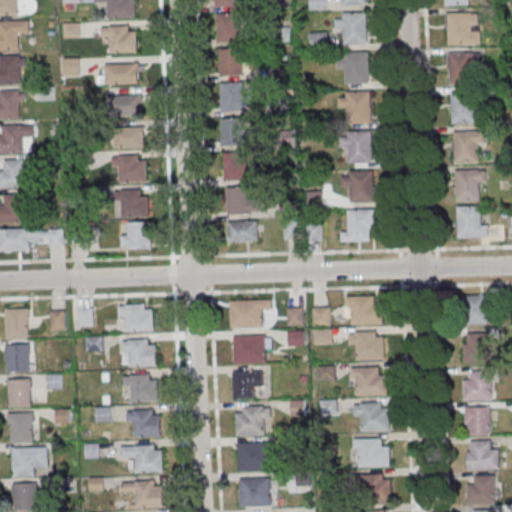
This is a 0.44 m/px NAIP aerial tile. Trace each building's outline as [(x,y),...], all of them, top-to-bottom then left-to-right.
[(105,0),(133,0),(134,17),(107,18),(105,0)] [(326,0),(310,0),(311,9),(326,9),(326,0)] [(341,12),(365,11),(366,43),(342,44),(341,27),(333,27),(333,18),(341,18),(341,12)] [(470,11),(446,12),(447,44),(479,43),(479,30),(471,30),(470,24),(477,24),(477,12),(470,13),(470,11)] [(216,14),(237,13),(238,40),(217,41),(216,14)] [(0,48),(19,49),(19,33),(29,33),(29,20),(0,20),(0,48)] [(107,25),(127,24),(127,32),(133,31),(134,51),(108,52),(107,25)] [(329,31),(310,31),(310,47),(329,47),(329,31)] [(218,48),(240,47),(241,74),(219,75),(218,48)] [(342,52),(367,51),(368,83),(344,84),(343,67),(335,67),(335,58),(343,58),(342,52)] [(472,52),(448,52),(449,84),(472,83),(472,64),(479,64),(478,52),(472,53),(472,52)] [(0,65),(0,83),(26,83),(26,55),(2,55),(2,65),(0,65)] [(81,75),(81,58),(65,58),(65,75),(81,75)] [(107,63),(107,74),(99,74),(99,83),(142,83),(142,63),(107,63)] [(219,82),(241,81),(242,108),(220,109),(219,82)] [(25,90),(1,90),(1,99),(0,98),(0,118),(25,118),(25,90)] [(344,91),(368,90),(369,122),(345,123),(345,106),(337,106),(336,97),(344,97),(344,91)] [(474,91),(450,91),(451,123),(474,122),(474,103),(481,103),(480,91),(474,92),(474,91)] [(144,115),(144,93),(114,93),(114,115),(144,115)] [(220,117),(241,116),(242,144),(221,144),(220,117)] [(35,135),(35,124),(4,124),(4,134),(0,133),(0,153),(24,154),(24,135),(35,135)] [(115,126),(115,147),(145,147),(145,126),(115,126)] [(345,130),(369,129),(370,162),(346,162),(346,146),(338,146),(338,137),(345,136),(345,130)] [(476,130),(452,131),(453,163),(477,162),(476,143),(483,142),(483,131),(476,131),(476,130)] [(222,152),(244,151),(245,179),(223,180),(222,152)] [(117,155),(137,154),(137,160),(144,160),(145,181),(118,183),(117,155)] [(0,187),(29,187),(29,159),(5,159),(5,169),(0,168),(0,187)] [(348,169),(372,169),(373,201),(349,202),(349,185),(340,185),(340,176),(348,176),(348,169)] [(478,169),(454,169),(455,201),(479,200),(478,181),(485,181),(485,169),(478,170),(478,169)] [(225,186),(247,185),(248,213),(226,214),(225,186)] [(119,189),(139,188),(140,196),(146,195),(147,215),(121,216),(119,189)] [(0,203),(0,221),(27,222),(27,193),(7,193),(7,203),(0,203)] [(458,237),(486,237),(486,206),(458,206),(458,237)] [(346,209),(373,208),(374,229),(368,230),(369,239),(339,240),(339,231),(347,231),(346,209)] [(229,240),(260,240),(260,220),(229,220),(229,240)] [(152,248),(152,221),(123,221),(123,248),(152,248)] [(308,239),(325,239),(325,222),(308,222),(308,239)] [(65,228),(0,227),(0,250),(33,251),(33,240),(46,240),(46,247),(65,247),(65,228)] [(352,296),(372,295),(372,300),(380,300),(381,323),(353,324),(352,296)] [(489,324),(489,295),(468,295),(468,324),(489,324)] [(232,299),(232,327),(263,327),(263,308),(273,308),(273,299),(232,299)] [(124,303),(143,303),(143,308),(151,308),(152,330),(125,331),(124,303)] [(7,338),(30,338),(30,308),(7,308),(7,338)] [(304,325),(304,308),(290,308),(290,325),(304,325)] [(65,310),(52,310),(52,329),(65,329),(65,310)] [(354,331),(374,330),(374,335),(382,335),(383,358),(355,359),(354,331)] [(304,345),(304,331),(290,331),(290,345),(304,345)] [(462,343),(462,361),(495,361),(495,340),(486,341),(486,332),(466,333),(466,343),(462,343)] [(232,335),(263,333),(264,362),(233,364),(232,335)] [(127,339),(146,338),(146,343),(154,343),(155,365),(128,366),(127,339)] [(31,344),(7,344),(7,371),(31,371),(31,344)] [(349,367),(377,366),(377,374),(385,374),(386,394),(355,395),(355,376),(350,376),(349,367)] [(234,370),(234,398),(254,398),(254,388),(263,388),(263,370),(234,370)] [(471,379),(464,379),(464,400),(493,400),(493,371),(471,371),(471,379)] [(129,374),(148,373),(149,379),(156,378),(157,400),(130,401),(129,374)] [(10,378),(10,406),(32,406),(32,378),(10,378)] [(304,414),(305,400),(294,400),(293,414),(304,414)] [(351,402),(379,401),(379,409),(387,409),(388,429),(357,430),(357,411),(352,411),(351,402)] [(234,412),(235,435),(263,434),(262,418),(269,418),(269,407),(262,407),(262,405),(241,406),(241,412),(234,412)] [(98,421),(110,421),(110,406),(98,406),(98,421)] [(466,435),(491,435),(491,407),(466,407),(466,435)] [(132,409),(151,408),(151,413),(159,413),(160,435),(133,436),(132,409)] [(10,443),(35,443),(35,413),(10,413),(10,443)] [(352,438),(380,437),(380,445),(388,445),(388,465),(358,466),(357,447),(352,447),(352,438)] [(465,451),(465,469),(498,469),(498,448),(489,448),(489,440),(469,440),(469,451),(465,451)] [(236,442),(267,441),(268,470),(237,471),(236,442)] [(100,444),(87,444),(87,456),(100,456),(100,444)] [(134,444),(153,444),(153,449),(161,449),(162,471),(135,472),(134,444)] [(14,477),(37,477),(37,467),(49,467),(49,447),(14,447),(14,477)] [(354,474),(381,473),(382,481),(389,481),(390,501),(360,502),(359,483),(354,483),(354,474)] [(496,475),(475,475),(475,484),(468,484),(468,504),(496,504),(496,475)] [(237,478),(268,476),(270,505),(239,507),(237,478)] [(104,490),(104,478),(93,478),(93,490),(104,490)] [(133,480),(153,480),(153,485),(160,485),(161,507),(135,508),(133,480)] [(38,511),(38,483),(14,483),(14,511),(38,511)]
